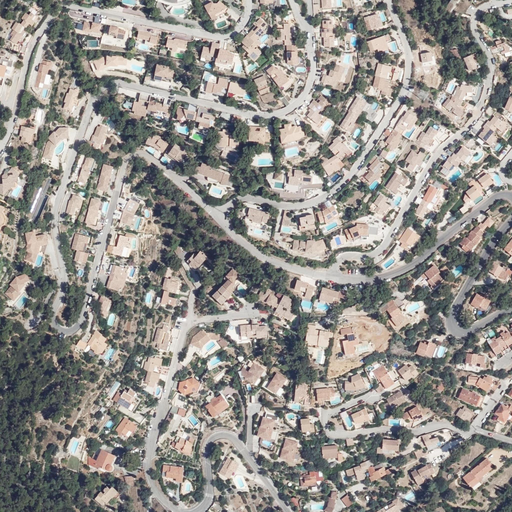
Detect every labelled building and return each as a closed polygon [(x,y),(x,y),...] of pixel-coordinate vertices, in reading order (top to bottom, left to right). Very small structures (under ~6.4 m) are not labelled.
[(102,2),(94,0),(94,4),(95,4),(94,7),(100,8),(102,2)] [(321,0),(322,9),(334,9),(333,0),(321,0)] [(450,0),(446,8),(452,12),(458,0),(450,0)] [(214,15),(215,15),(221,12),(224,15),(229,9),(220,1),(218,3),(214,5),(213,2),(205,5),(210,15),(214,13),(214,15)] [(292,11),(285,11),(284,20),(294,20),(293,13),(292,11)] [(21,24),(25,27),(26,27),(29,23),(35,15),(32,12),(30,15),(26,13),(22,19),(24,20),(21,24)] [(377,14),(369,17),(370,21),(366,22),(369,31),(379,28),(376,20),(379,19),(377,14)] [(35,15),(29,23),(32,26),(38,17),(35,15)] [(38,30),(44,21),(38,17),(32,26),(38,30)] [(256,26),(247,35),(253,40),(255,37),(257,39),(264,32),(262,30),(267,25),(260,18),(256,22),(258,24),(256,26)] [(16,44),(18,40),(22,35),(21,34),(23,30),(25,27),(21,24),(19,23),(17,22),(12,29),(14,30),(11,35),(13,36),(11,40),(16,44)] [(85,23),(83,31),(87,32),(87,33),(99,36),(101,24),(93,22),(92,25),(85,23)] [(322,30),(322,34),(331,34),(331,30),(333,30),(333,22),(323,22),(324,28),(324,30),(322,30)] [(288,46),(293,46),(292,42),(294,37),(291,34),(291,25),(285,25),(285,30),(279,30),(279,41),(286,41),(286,46),(288,46)] [(109,36),(116,37),(116,38),(124,40),(126,31),(119,29),(119,28),(111,26),(109,36)] [(151,40),(150,45),(150,46),(154,47),(154,43),(156,44),(158,37),(152,35),(150,33),(139,31),(138,37),(146,39),(151,40)] [(331,34),(322,34),(322,39),(324,39),(324,48),(331,48),(331,41),(335,40),(335,34),(331,34)] [(244,48),(249,53),(247,55),(250,58),(253,55),(255,57),(257,54),(260,51),(257,47),(259,46),(253,40),(247,35),(241,42),(244,45),(246,46),(244,48)] [(381,37),(367,42),(371,52),(385,47),(381,37)] [(167,44),(166,46),(169,47),(168,50),(172,51),(173,46),(179,47),(182,48),(182,47),(186,48),(188,41),(176,39),(175,39),(174,40),(168,39),(167,42),(168,42),(168,45),(167,44)] [(505,46),(504,44),(501,45),(500,41),(495,43),(498,49),(496,49),(498,54),(501,53),(501,55),(504,54),(505,58),(511,56),(511,55),(511,51),(509,53),(507,47),(505,46)] [(206,59),(211,60),(212,56),(214,57),(216,48),(212,47),(211,48),(204,46),(201,57),(206,58),(206,59)] [(299,58),(298,50),(298,46),(293,46),(288,46),(289,65),(290,66),(295,66),(295,58),(299,58)] [(221,63),(227,65),(227,63),(233,64),(235,54),(230,53),(224,52),(224,50),(220,49),(219,55),(217,55),(216,60),(221,62),(221,63)] [(462,58),(458,49),(451,51),(455,61),(462,58)] [(475,64),(477,68),(477,69),(481,68),(475,54),(464,59),(470,71),(475,69),(473,65),(475,64)] [(93,60),(90,61),(94,72),(99,70),(98,69),(105,66),(108,65),(117,65),(118,64),(123,64),(123,57),(113,57),(113,59),(102,58),(95,61),(94,62),(93,60)] [(13,60),(1,58),(0,62),(0,76),(4,77),(5,75),(6,75),(10,76),(13,60)] [(51,63),(44,62),(43,66),(41,66),(40,65),(36,84),(39,84),(43,85),(45,75),(46,75),(48,67),(50,67),(51,63)] [(376,75),(377,76),(375,86),(384,88),(383,91),(388,92),(388,95),(392,95),(394,89),(390,88),(391,82),(386,80),(387,78),(388,78),(389,71),(392,71),(393,66),(379,63),(376,75)] [(175,68),(157,64),(155,77),(163,78),(162,81),(171,83),(175,68)] [(340,70),(341,67),(336,65),(334,71),(331,70),(330,74),(332,75),(331,78),(324,75),(322,82),(334,86),(336,80),(340,81),(343,72),(340,70)] [(282,84),(288,79),(284,73),(278,68),(277,70),(274,66),(267,71),(277,84),(279,82),(282,84)] [(265,76),(255,80),(260,93),(269,90),(268,88),(272,86),(271,82),(267,83),(265,76)] [(226,87),(227,83),(226,83),(227,80),(219,78),(217,85),(207,82),(205,92),(212,94),(212,92),(217,94),(217,92),(221,93),(222,88),(226,89),(226,87)] [(290,82),(288,79),(282,84),(279,82),(277,84),(281,89),(290,82)] [(230,82),(230,84),(229,87),(226,97),(237,99),(238,94),(243,95),(245,86),(230,82)] [(455,96),(454,97),(456,98),(462,101),(464,96),(476,96),(478,88),(461,85),(460,87),(458,86),(456,90),(457,91),(455,96)] [(76,96),(78,91),(71,89),(69,93),(68,93),(65,102),(66,102),(64,108),(67,109),(66,112),(73,116),(76,106),(78,101),(75,100),(73,100),(74,95),(76,96)] [(318,103),(315,102),(314,100),(308,106),(310,108),(312,110),(310,112),(307,116),(317,124),(322,118),(321,116),(328,107),(327,106),(330,102),(325,98),(325,99),(321,95),(318,99),(320,101),(318,103)] [(147,111),(148,106),(150,98),(140,96),(138,103),(134,103),(132,112),(134,113),(133,115),(145,118),(147,111)] [(281,100),(286,107),(287,106),(290,104),(289,103),(285,97),(281,100)] [(367,103),(357,97),(350,109),(353,112),(352,114),(349,112),(340,126),(350,132),(353,129),(355,124),(354,123),(367,103)] [(152,107),(148,106),(147,111),(156,113),(156,115),(166,117),(168,107),(156,104),(155,106),(153,106),(152,107)] [(193,121),(195,113),(179,109),(176,120),(179,121),(180,124),(186,122),(192,124),(193,121)] [(408,126),(412,120),(414,116),(408,111),(404,116),(395,128),(400,132),(403,128),(405,130),(408,126)] [(212,116),(197,113),(196,122),(199,123),(198,128),(206,131),(210,125),(212,116)] [(238,124),(240,116),(233,114),(231,122),(238,124)] [(488,121),(485,124),(492,130),(495,126),(497,128),(500,131),(505,125),(494,116),(490,122),(488,121)] [(490,133),(492,130),(485,124),(483,127),(485,129),(483,131),(484,133),(482,136),(487,140),(485,142),(489,145),(495,137),(491,134),(490,133)] [(99,145),(100,144),(103,135),(106,127),(100,125),(100,127),(99,129),(97,129),(94,136),(93,135),(90,142),(94,143),(93,147),(97,148),(98,145),(99,145)] [(21,141),(27,142),(29,143),(30,138),(33,139),(35,129),(24,126),(23,131),(21,130),(19,136),(22,136),(21,141)] [(287,128),(285,128),(280,130),(282,144),(294,141),(307,137),(300,126),(297,127),(288,129),(287,128)] [(259,141),(265,142),(269,142),(270,134),(265,133),(265,128),(250,127),(249,141),(254,141),(254,139),(260,140),(259,141)] [(52,160),(55,148),(65,138),(68,138),(68,128),(60,128),(56,132),(55,131),(48,138),(50,140),(47,143),(43,157),(52,160)] [(423,148),(425,145),(430,138),(433,139),(435,135),(433,134),(435,131),(430,128),(426,134),(423,132),(416,143),(423,148)] [(455,135),(456,135),(447,129),(444,133),(451,138),(455,135)] [(398,137),(401,133),(397,131),(394,135),(391,134),(386,142),(390,145),(388,148),(392,151),(400,138),(398,137)] [(484,133),(483,131),(478,136),(485,142),(487,140),(482,136),(484,133)] [(219,138),(216,138),(216,144),(219,147),(225,147),(226,145),(230,145),(230,147),(237,147),(238,137),(233,136),(233,138),(230,138),(230,135),(227,135),(227,132),(223,132),(223,134),(219,134),(219,138)] [(160,149),(159,151),(162,153),(168,145),(159,139),(159,138),(153,136),(152,139),(148,138),(146,142),(152,144),(155,145),(160,149)] [(336,155),(338,157),(344,151),(345,152),(349,149),(347,145),(345,147),(342,144),(337,138),(333,141),(334,143),(329,147),(336,155)] [(402,140),(400,138),(392,151),(394,152),(402,140)] [(155,148),(159,151),(160,149),(155,145),(152,144),(146,142),(145,145),(151,147),(155,148)] [(175,144),(168,154),(180,162),(188,150),(181,145),(179,147),(175,144)] [(444,166),(441,169),(442,170),(440,174),(446,178),(450,173),(448,172),(453,166),(456,169),(460,165),(459,165),(461,161),(464,163),(470,155),(462,148),(455,156),(453,155),(451,159),(450,158),(444,166)] [(116,152),(119,158),(125,155),(122,149),(116,152)] [(419,166),(422,161),(426,155),(421,152),(419,156),(413,152),(407,162),(411,164),(408,169),(413,172),(418,165),(419,166)] [(180,162),(168,154),(167,155),(179,164),(180,162)] [(338,163),(341,160),(338,157),(336,155),(322,164),(328,173),(335,169),(336,171),(341,168),(338,163)] [(87,157),(84,165),(86,166),(85,169),(82,169),(78,181),(86,184),(90,171),(88,170),(89,167),(92,168),(94,160),(87,157)] [(346,166),(350,170),(354,165),(345,157),(341,160),(346,166)] [(372,182),(376,178),(380,174),(383,170),(380,167),(383,164),(378,159),(370,167),(373,169),(366,177),(372,182)] [(221,181),(220,183),(226,186),(229,177),(210,169),(211,167),(202,164),(200,168),(196,167),(194,172),(208,177),(207,179),(207,180),(207,182),(209,183),(217,183),(217,182),(218,180),(221,181)] [(105,183),(108,184),(113,168),(104,165),(97,190),(103,191),(105,183)] [(341,169),(346,174),(350,170),(346,166),(341,169)] [(6,175),(2,180),(3,185),(0,185),(0,193),(4,196),(9,190),(11,190),(11,188),(15,182),(15,178),(18,178),(18,173),(12,168),(6,175)] [(299,180),(313,182),(314,177),(310,177),(311,173),(303,172),(303,171),(292,170),(291,173),(289,173),(287,192),(300,193),(301,183),(299,182),(299,180)] [(492,181),(490,178),(488,176),(488,175),(486,173),(485,171),(479,175),(482,178),(476,182),(481,189),(483,187),(484,187),(488,184),(492,181)] [(32,219),(48,179),(40,175),(24,216),(32,219)] [(394,194),(396,190),(401,185),(404,187),(407,183),(396,175),(386,188),(394,194)] [(464,200),(466,203),(471,200),(480,193),(483,191),(481,189),(476,182),(474,180),(469,183),(468,184),(471,188),(466,192),(469,196),(464,200)] [(432,186),(424,200),(429,203),(430,202),(434,205),(440,196),(438,195),(440,191),(432,186)] [(80,205),(84,206),(85,201),(81,200),(81,197),(75,195),(71,201),(67,215),(74,218),(76,208),(78,209),(80,205)] [(386,210),(387,211),(390,208),(385,204),(387,200),(380,196),(374,205),(378,208),(374,212),(381,217),(384,212),(386,210)] [(404,206),(406,202),(403,200),(398,197),(396,201),(404,206)] [(94,212),(98,201),(91,199),(84,223),(92,225),(93,220),(91,220),(93,216),(94,217),(97,217),(98,214),(97,213),(94,212)] [(124,200),(120,209),(124,211),(134,215),(139,204),(134,202),(130,199),(128,202),(124,200)] [(424,200),(419,209),(416,213),(423,217),(426,212),(428,208),(431,210),(434,206),(429,203),(424,200)] [(334,217),(335,219),(340,217),(334,205),(332,206),(330,201),(323,204),(325,209),(323,211),(318,212),(320,221),(325,220),(325,222),(334,217)] [(402,210),(404,206),(396,201),(391,208),(395,210),(397,207),(402,210)] [(463,213),(468,209),(465,204),(459,208),(463,213)] [(250,215),(249,219),(253,220),(252,222),(262,224),(263,221),(267,222),(269,213),(250,208),(248,214),(250,215)] [(124,211),(120,209),(117,219),(121,220),(120,223),(130,226),(134,215),(124,211)] [(305,228),(316,227),(313,214),(306,216),(306,217),(300,218),(302,224),(302,227),(305,226),(305,228)] [(489,218),(484,223),(488,227),(489,228),(494,223),(489,218)] [(365,229),(365,225),(357,224),(356,225),(349,229),(348,228),(344,229),(349,240),(353,238),(359,236),(358,234),(360,233),(361,235),(366,235),(367,229),(365,229)] [(459,244),(462,247),(463,246),(469,250),(470,251),(475,245),(476,245),(478,242),(477,242),(480,238),(479,237),(484,233),(482,232),(486,228),(482,225),(481,224),(478,227),(477,226),(467,238),(465,237),(459,244)] [(404,242),(408,245),(411,247),(413,244),(414,244),(419,236),(407,229),(399,242),(402,244),(404,242)] [(39,246),(47,244),(45,235),(35,237),(34,232),(25,234),(28,243),(25,251),(28,251),(25,260),(30,262),(32,253),(37,254),(39,247),(39,246)] [(76,235),(72,250),(78,252),(75,262),(83,264),(85,254),(83,253),(87,238),(76,235)] [(129,238),(120,235),(117,247),(109,245),(107,252),(122,256),(124,247),(126,248),(126,247),(129,238)] [(310,243),(307,243),(295,240),(294,250),(299,251),(301,249),(303,248),(307,248),(307,251),(313,252),(318,250),(319,251),(327,248),(324,239),(316,242),(316,240),(311,240),(310,243)] [(178,242),(174,247),(178,254),(183,251),(178,242)] [(94,263),(97,251),(96,251),(90,249),(89,254),(88,254),(86,261),(93,263),(94,263)] [(195,253),(188,261),(197,270),(208,257),(204,254),(203,255),(201,253),(198,255),(195,253)] [(397,263),(399,267),(409,262),(407,258),(397,263)] [(499,277),(504,281),(507,275),(509,276),(510,276),(511,272),(507,269),(505,272),(501,270),(502,268),(494,263),(489,272),(494,274),(493,275),(497,277),(498,276),(499,277)] [(126,269),(115,265),(115,267),(114,266),(112,272),(118,274),(119,274),(117,278),(123,280),(125,270),(126,269)] [(435,284),(438,282),(442,279),(437,274),(439,272),(433,266),(424,273),(427,277),(428,278),(430,280),(428,282),(427,282),(432,288),(433,290),(436,287),(435,287),(436,286),(435,284)] [(230,279),(224,286),(229,291),(232,287),(235,284),(234,283),(239,278),(242,280),(243,279),(234,270),(227,277),(230,279)] [(18,292),(22,288),(25,290),(27,287),(30,286),(28,281),(29,281),(26,274),(17,278),(16,277),(9,285),(11,286),(5,293),(13,301),(17,297),(14,294),(17,291),(18,292)] [(117,278),(116,282),(109,280),(108,286),(110,287),(110,288),(119,291),(119,290),(120,290),(123,280),(117,278)] [(163,290),(165,291),(169,292),(172,293),(173,289),(177,290),(179,283),(170,281),(171,279),(166,278),(163,290)] [(181,282),(171,279),(170,281),(179,283),(177,290),(176,294),(179,295),(182,285),(181,285),(181,282)] [(309,283),(297,280),(295,288),(306,292),(306,294),(312,296),(314,288),(315,286),(309,284),(309,283)] [(442,286),(438,282),(435,284),(436,286),(435,287),(436,287),(433,290),(435,292),(442,286)] [(229,291),(224,286),(213,297),(217,300),(220,298),(224,303),(232,294),(231,293),(229,291)] [(322,288),(319,300),(338,304),(340,298),(345,299),(347,292),(343,291),(342,292),(339,291),(338,292),(322,288)] [(272,293),(273,291),(269,289),(267,292),(263,290),(259,297),(264,299),(265,297),(272,301),(271,304),(274,305),(273,306),(277,309),(282,312),(280,314),(284,316),(286,313),(288,315),(287,317),(286,318),(290,320),(294,314),(292,314),(295,309),(290,307),(292,304),(292,302),(291,299),(284,296),(282,300),(274,296),(275,295),(272,293)] [(169,292),(165,291),(161,303),(166,304),(166,302),(168,302),(170,304),(175,305),(176,299),(168,296),(169,292)] [(476,293),(471,302),(478,306),(479,304),(485,307),(491,297),(485,293),(483,296),(476,293)] [(100,305),(99,308),(97,312),(101,313),(106,315),(112,301),(101,296),(98,304),(100,305)] [(391,314),(400,311),(401,310),(399,307),(399,308),(395,303),(396,303),(393,299),(379,309),(382,313),(388,309),(391,314)] [(400,322),(406,318),(401,312),(402,311),(401,310),(400,311),(391,314),(393,317),(392,318),(398,326),(402,323),(400,322)] [(257,327),(256,325),(253,326),(254,337),(258,337),(258,338),(264,338),(264,334),(268,334),(268,326),(260,327),(257,327)] [(254,337),(253,326),(242,327),(242,337),(249,336),(249,338),(254,337)] [(307,326),(305,342),(327,347),(329,333),(314,331),(315,327),(307,326)] [(171,335),(180,337),(182,330),(175,328),(173,327),(171,335)] [(342,342),(345,353),(355,351),(354,345),(358,344),(357,338),(354,339),(353,333),(351,333),(351,328),(340,330),(341,335),(347,334),(348,340),(342,342)] [(165,331),(163,330),(159,329),(155,343),(159,344),(158,348),(165,351),(167,345),(169,346),(170,341),(168,341),(170,334),(167,334),(164,333),(165,331)] [(203,329),(193,337),(190,344),(198,347),(200,341),(207,336),(210,339),(218,339),(218,334),(218,332),(205,332),(203,329)] [(503,340),(506,345),(508,344),(509,345),(511,342),(511,338),(506,330),(499,334),(503,340)] [(92,341),(90,340),(87,345),(91,347),(91,348),(95,351),(96,352),(100,347),(103,349),(106,344),(103,342),(106,339),(101,336),(102,335),(95,331),(92,336),(93,336),(94,338),(92,341)] [(207,336),(200,341),(198,347),(201,348),(203,344),(210,339),(207,336)] [(221,339),(218,341),(224,348),(229,345),(224,338),(221,339)] [(492,350),(494,354),(499,351),(499,350),(501,348),(502,351),(503,352),(504,351),(503,348),(500,342),(498,343),(496,340),(494,338),(491,340),(492,343),(489,345),(492,350)] [(79,339),(76,346),(84,349),(87,342),(79,339)] [(421,341),(416,352),(424,355),(425,353),(432,356),(437,344),(429,341),(428,344),(421,341)] [(96,352),(95,351),(93,354),(102,353),(104,350),(105,351),(108,345),(106,344),(103,349),(100,347),(96,352)] [(480,368),(485,369),(486,364),(484,364),(485,357),(467,353),(465,364),(475,366),(476,363),(480,364),(480,368)] [(159,381),(167,383),(168,380),(169,377),(162,375),(154,372),(156,365),(159,366),(161,360),(156,358),(156,359),(150,358),(149,363),(147,362),(145,370),(149,371),(146,382),(150,384),(149,385),(155,387),(156,383),(157,380),(159,381)] [(245,378),(254,384),(258,377),(259,377),(264,369),(254,363),(251,367),(249,371),(250,371),(246,377),(245,378)] [(414,376),(418,373),(412,365),(408,368),(406,365),(398,371),(406,380),(413,375),(414,376)] [(246,377),(250,371),(249,371),(251,367),(249,366),(247,369),(243,367),(241,370),(243,375),(246,377)] [(373,372),(378,380),(380,379),(381,381),(386,388),(394,383),(383,366),(373,372)] [(162,375),(169,377),(171,370),(164,369),(162,375)] [(281,387),(286,379),(277,373),(267,388),(276,393),(280,386),(281,387)] [(345,390),(355,390),(355,386),(358,385),(359,388),(365,386),(359,374),(351,377),(351,382),(345,382),(345,390)] [(496,390),(498,387),(495,384),(496,383),(492,380),(493,378),(488,376),(487,377),(485,376),(484,378),(482,377),(470,375),(469,381),(477,383),(480,384),(479,385),(487,390),(490,386),(496,390)] [(199,382),(193,378),(180,382),(179,389),(181,391),(181,388),(183,388),(185,389),(187,389),(190,391),(192,391),(192,388),(198,387),(199,382)] [(296,384),(295,398),(299,399),(299,396),(302,393),(306,394),(307,385),(305,385),(305,381),(299,381),(298,384),(296,384)] [(385,389),(381,383),(374,387),(378,392),(380,392),(385,389)] [(317,402),(318,402),(323,402),(323,400),(323,396),(329,395),(330,396),(334,396),(333,388),(316,389),(317,402)] [(480,407),(484,398),(462,388),(458,397),(480,407)] [(113,400),(132,411),(138,400),(133,397),(136,393),(130,389),(127,393),(124,391),(122,394),(118,391),(113,400)] [(400,391),(388,398),(389,400),(387,401),(388,402),(383,405),(387,412),(392,409),(391,408),(390,407),(396,403),(397,405),(397,406),(406,401),(400,391)] [(228,405),(222,395),(205,406),(213,418),(218,414),(217,412),(228,405)] [(507,413),(510,410),(511,411),(511,414),(511,416),(509,419),(511,421),(511,405),(508,408),(507,408),(509,406),(507,405),(506,407),(502,404),(495,413),(499,415),(503,419),(507,413)] [(180,409),(180,408),(173,405),(170,413),(178,416),(178,415),(180,409)] [(470,413),(471,411),(464,406),(462,409),(460,408),(456,415),(467,422),(472,414),(470,413)] [(411,416),(413,419),(417,417),(418,418),(422,416),(417,407),(402,415),(404,420),(411,416)] [(370,419),(365,409),(351,415),(355,423),(358,422),(365,419),(365,421),(370,419)] [(504,422),(509,414),(507,413),(503,419),(499,415),(498,417),(504,422)] [(504,426),(509,419),(511,416),(509,414),(504,422),(498,417),(496,420),(504,426)] [(129,437),(137,425),(133,422),(132,422),(125,417),(116,430),(121,434),(122,432),(129,437)] [(263,417),(261,426),(262,427),(261,429),(259,429),(257,436),(261,437),(262,436),(271,438),(273,430),(272,430),(275,421),(263,417)] [(309,419),(304,419),(300,420),(302,430),(303,430),(310,429),(310,431),(311,432),(315,431),(314,424),(310,425),(309,419)] [(422,435),(426,446),(439,441),(437,435),(429,438),(427,433),(422,435)] [(178,443),(176,443),(176,444),(172,443),(171,446),(189,452),(194,438),(190,436),(189,440),(180,437),(178,441),(178,443)] [(286,439),(284,448),(284,451),(282,451),(280,458),(284,459),(285,457),(294,460),(296,451),(295,451),(298,442),(286,439)] [(383,440),(382,447),(382,449),(398,450),(399,441),(383,440)] [(342,453),(340,454),(337,454),(337,452),(337,445),(322,447),(323,458),(338,457),(338,461),(342,461),(342,453)] [(427,455),(426,452),(424,448),(416,452),(419,458),(427,455)] [(102,450),(97,461),(94,466),(98,469),(99,467),(107,470),(109,471),(111,470),(112,469),(113,468),(113,466),(112,465),(111,464),(115,456),(102,450)] [(234,472),(239,464),(228,458),(220,472),(229,477),(232,471),(234,472)] [(478,479),(493,467),(487,458),(463,477),(470,486),(470,485),(472,487),(479,481),(478,479)] [(375,471),(373,467),(370,460),(360,464),(360,466),(346,470),(347,476),(355,473),(358,481),(364,478),(362,470),(367,468),(371,476),(373,475),(372,473),(375,472),(375,471)] [(411,473),(416,483),(423,480),(422,479),(435,472),(430,463),(418,470),(417,469),(411,473)] [(171,481),(182,482),(184,468),(164,465),(163,471),(167,471),(166,477),(172,477),(171,481)] [(393,467),(391,468),(385,471),(383,467),(375,471),(375,472),(372,473),(373,475),(371,476),(370,477),(371,481),(387,474),(387,475),(395,472),(393,467)] [(301,483),(316,482),(323,481),(323,477),(322,477),(319,477),(319,472),(319,471),(315,472),(315,471),(309,472),(309,471),(306,472),(306,473),(309,473),(310,475),(301,476),(301,483)] [(127,484),(134,487),(134,477),(125,477),(127,484)] [(120,499),(123,496),(120,493),(118,495),(108,486),(104,490),(106,492),(104,494),(102,491),(96,499),(103,505),(105,502),(107,503),(109,500),(112,503),(117,497),(120,499)] [(130,496),(135,511),(141,511),(145,511),(140,496),(137,497),(134,488),(129,489),(131,496),(130,496)] [(324,511),(325,511),(328,511),(331,511),(334,508),(335,498),(336,499),(337,492),(331,491),(330,497),(329,497),(327,506),(324,510),(324,511)] [(342,499),(348,507),(354,503),(353,502),(347,495),(342,499)] [(403,507),(398,499),(393,502),(394,504),(389,507),(390,509),(386,511),(384,508),(377,511),(398,511),(400,511),(399,510),(403,507)]
